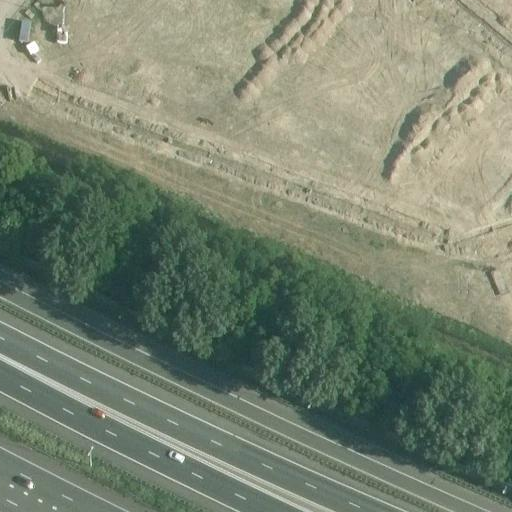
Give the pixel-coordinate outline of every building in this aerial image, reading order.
[(247,0),(260,11),(269,0),(247,0)] [(365,0),(339,0),(338,1),(367,27),(380,13),(365,0)] [(365,0),(380,13),(391,0),(365,0)] [(439,0),(437,3),(443,8),(450,0),(439,0)] [(469,0),(459,0),(455,4),(461,9),(469,0)] [(338,1),(326,16),(354,41),(367,27),(338,1)] [(455,4),(447,13),(453,18),(461,9),(455,4)] [(511,6),(501,19),(511,29),(511,6)] [(427,14),(419,23),(425,28),(433,19),(427,14)] [(326,16),(313,30),(341,55),(354,41),(326,16)] [(511,29),(501,19),(488,33),(511,55),(511,29)] [(419,23),(411,31),(417,37),(425,28),(419,23)] [(438,23),(430,32),(436,38),(444,29),(438,23)] [(313,30),(299,45),(327,70),(341,55),(313,30)] [(430,32),(422,41),(427,47),(436,38),(430,32)] [(511,55),(488,33),(475,47),(503,73),(511,63),(511,55)] [(401,42),(393,51),(399,56),(407,47),(401,42)] [(475,47),(462,62),(490,87),(503,73),(475,47)] [(393,51),(385,60),(391,65),(399,56),(393,51)] [(412,52),(404,61),(410,66),(418,57),(412,52)] [(404,61),(396,70),(402,75),(410,66),(404,61)] [(462,62),(449,76),(477,102),(490,87),(462,62)] [(375,71),(367,79),(373,85),(381,76),(375,71)] [(449,76),(436,90),(464,116),(477,102),(449,76)] [(367,79),(359,88),(365,94),(373,85),(367,79)] [(386,80),(378,89),(384,95),(392,86),(386,80)] [(378,89),(370,98),(376,103),(384,95),(378,89)] [(436,90),(423,104),(451,130),(464,116),(436,90)] [(423,104),(410,118),(439,144),(451,130),(423,104)] [(410,118),(397,133),(425,159),(439,144),(410,118)]
